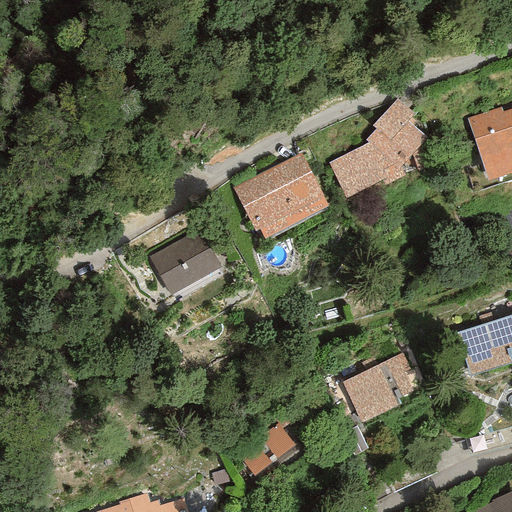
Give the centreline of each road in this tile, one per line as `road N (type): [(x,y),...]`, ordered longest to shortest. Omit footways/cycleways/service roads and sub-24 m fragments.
road 1 (residential): [(511,45),(285,132),(89,259),(49,270)]
road 2 (residential): [(511,458),(381,511)]
